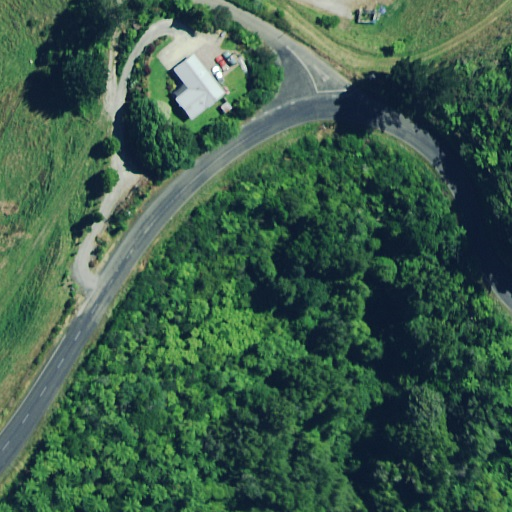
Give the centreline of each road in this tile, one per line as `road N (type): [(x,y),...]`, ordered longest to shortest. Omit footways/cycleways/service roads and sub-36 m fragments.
road 1 (tertiary): [(0,458),(154,216),(203,165),(297,107)]
road 2 (tertiary): [(297,107),(340,106),(399,135),(432,164),(483,236),(511,301)]
road 3 (unclassified): [(297,107),(290,55),(249,20),(208,0)]
